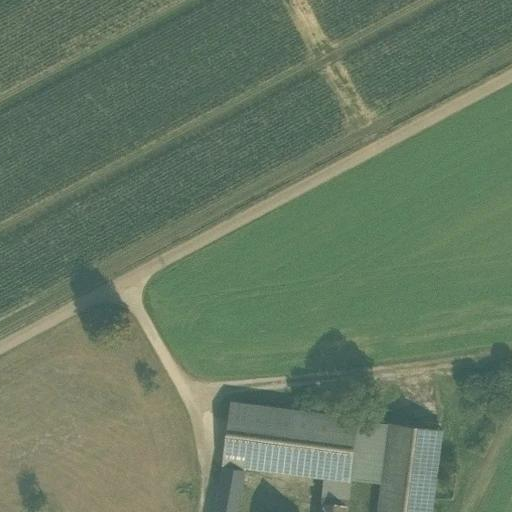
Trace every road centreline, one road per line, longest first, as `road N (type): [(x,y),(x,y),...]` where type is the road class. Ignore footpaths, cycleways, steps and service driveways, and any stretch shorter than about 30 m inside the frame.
road 1 (unclassified): [(0,346),(511,73)]
road 2 (track): [(511,359),(189,399),(122,280)]
